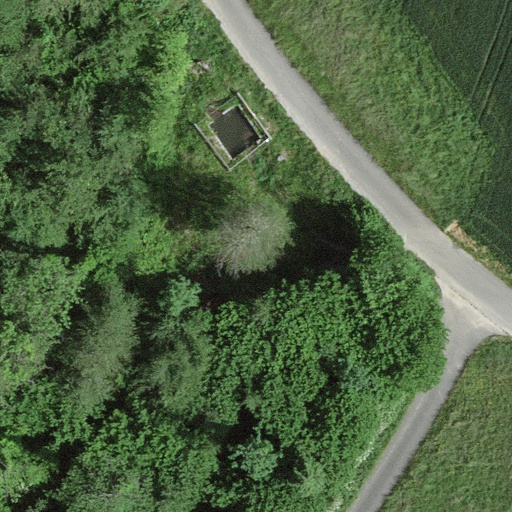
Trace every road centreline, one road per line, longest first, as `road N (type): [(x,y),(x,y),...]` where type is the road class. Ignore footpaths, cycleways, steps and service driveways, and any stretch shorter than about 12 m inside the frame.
road 1 (track): [(225,0),(365,175),(511,313)]
road 2 (track): [(489,295),(360,511)]
